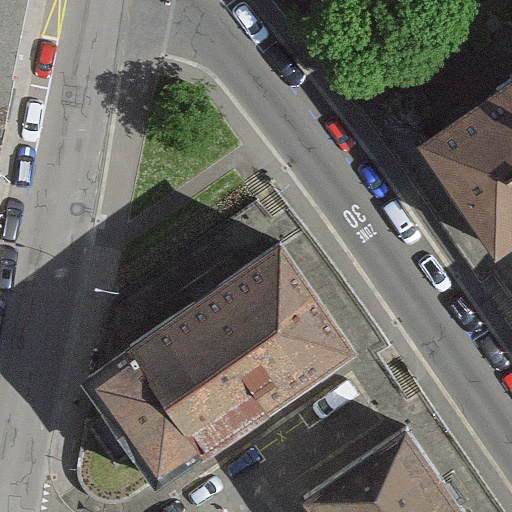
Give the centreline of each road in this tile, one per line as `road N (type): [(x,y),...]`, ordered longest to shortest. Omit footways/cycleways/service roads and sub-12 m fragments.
road 1 (residential): [(168,0),(201,17),(268,88),(511,436)]
road 2 (unclassified): [(4,511),(92,0)]
road 3 (residential): [(196,511),(365,398)]
